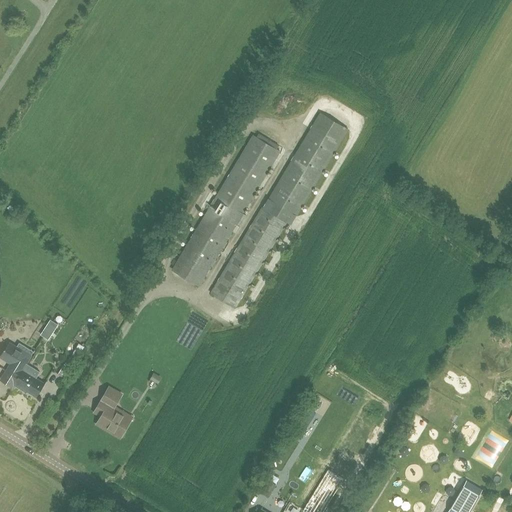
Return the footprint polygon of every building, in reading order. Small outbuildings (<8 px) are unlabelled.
[(348,129),(319,112),(263,206),(287,221),(292,224),(348,129)] [(199,285),(204,277),(280,150),(277,149),(280,145),(259,133),(257,137),(253,135),(172,269),(199,285)] [(235,307),(240,299),(287,221),(263,206),(216,284),(211,293),(235,307)] [(50,319),(40,334),(48,339),(58,324),(50,319)] [(34,351),(20,342),(17,346),(9,341),(0,356),(14,365),(10,371),(6,369),(0,378),(12,386),(14,382),(26,363),(34,351)] [(39,372),(26,363),(14,382),(21,387),(22,386),(30,391),(30,392),(36,396),(44,383),(35,378),(39,372)] [(123,395),(109,387),(95,411),(102,415),(97,423),(110,430),(111,429),(123,436),(131,420),(114,410),(123,395)] [(385,411),(368,402),(308,502),(303,510),(306,511),(323,511),(349,469),(385,411)] [(286,429),(300,437),(310,420),(296,412),(286,429)] [(269,497),(276,485),(263,478),(256,490),(269,497)] [(463,483),(446,511),(469,511),(480,494),(479,493),(481,490),(477,487),(474,490),(463,483)]
